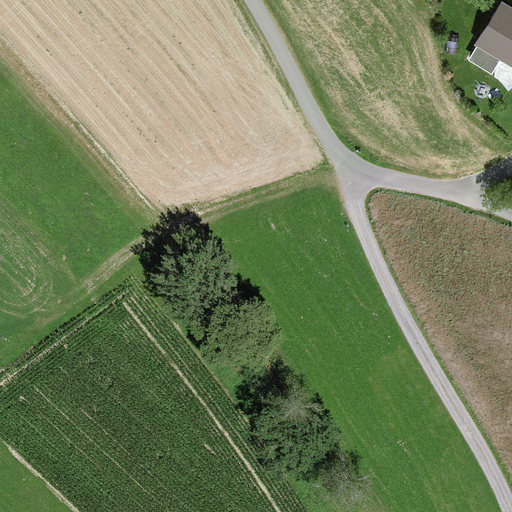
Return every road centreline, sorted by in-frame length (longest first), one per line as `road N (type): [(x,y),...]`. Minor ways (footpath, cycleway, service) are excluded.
road 1 (track): [(358,170),(351,201),(388,287),(509,511)]
road 2 (unclassified): [(411,183),(358,170),(316,126),(249,0)]
